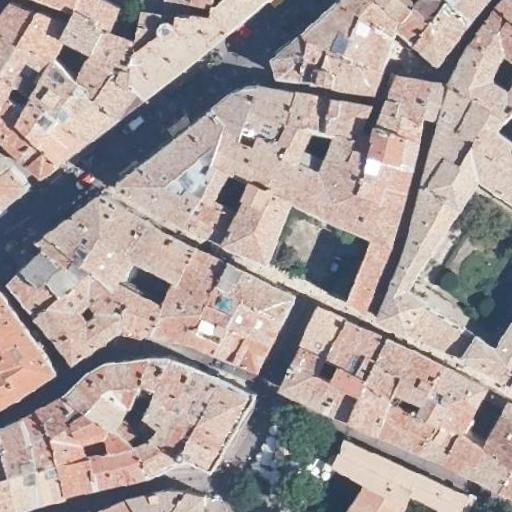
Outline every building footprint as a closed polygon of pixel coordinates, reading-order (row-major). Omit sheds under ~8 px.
[(0,93),(4,97),(8,90),(18,76),(15,74),(28,54),(45,64),(52,52),(55,53),(65,30),(95,43),(90,52),(89,52),(78,73),(122,110),(136,99),(147,91),(132,77),(136,35),(136,34),(112,24),(120,0),(77,0),(76,4),(77,4),(71,16),(43,5),(24,0),(9,0),(0,14),(0,93)] [(213,3),(232,23),(259,1),(260,0),(161,0),(161,4),(182,6),(194,6),(212,7),(213,3)] [(389,60),(398,36),(347,0),(340,0),(327,13),(312,26),(307,30),(312,33),(342,48),(350,53),(387,65),(389,60)] [(387,0),(347,0),(398,36),(402,26),(408,31),(417,39),(431,19),(446,0),(390,0),(389,1),(387,0)] [(446,0),(431,19),(417,39),(428,49),(442,61),(455,43),(473,19),(454,0),(446,0)] [(483,29),(468,50),(466,55),(453,81),(507,114),(508,115),(511,109),(511,0),(503,0),(503,1),(498,8),(487,24),(483,29)] [(454,0),(473,19),(486,3),(488,0),(454,0)] [(132,77),(147,91),(188,58),(220,34),(232,23),(213,3),(212,7),(194,6),(182,6),(161,4),(144,2),(141,11),(136,34),(136,35),(132,77)] [(312,33),(307,30),(296,40),(291,44),(275,57),(282,75),(283,75),(284,75),(285,75),(304,78),(312,33)] [(378,88),(387,65),(350,53),(342,48),(312,33),(304,78),(316,79),(348,83),(362,85),(378,88)] [(32,88),(90,135),(107,122),(122,110),(78,73),(57,53),(55,53),(52,52),(45,64),(32,88)] [(428,121),(430,113),(439,80),(402,75),(387,110),(381,123),(423,140),(428,121)] [(437,115),(443,117),(447,103),(453,82),(446,81),(439,80),(430,113),(437,115)] [(385,319),(397,324),(445,345),(462,352),(473,358),(511,378),(511,136),(498,126),(507,114),(453,81),(453,82),(447,103),(443,117),(432,156),(427,170),(416,211),(406,240),(383,313),(385,319)] [(227,120),(224,131),(241,136),(245,126),(261,132),(281,138),(287,125),(290,121),(290,120),(292,113),(296,91),(282,88),(260,83),(257,83),(255,84),(253,83),(251,84),(249,84),(247,84),(246,85),(245,85),(243,86),(236,89),(233,91),(229,94),(214,106),(227,120)] [(18,116),(61,158),(77,145),(90,135),(32,88),(25,103),(18,116)] [(4,97),(0,101),(0,132),(7,137),(15,144),(22,150),(37,163),(44,170),(53,164),(55,162),(61,158),(18,116),(25,103),(8,90),(4,97)] [(292,113),(290,120),(301,124),(302,122),(308,124),(310,119),(315,94),(305,92),(296,91),(292,113)] [(310,119),(308,124),(316,126),(328,129),(334,97),(324,95),(315,94),(310,119)] [(359,137),(363,129),(374,103),(355,100),(334,97),(328,129),(337,131),(359,137)] [(150,202),(187,221),(205,192),(217,169),(220,161),(215,160),(224,131),(227,120),(214,106),(161,148),(156,151),(121,178),(121,184),(150,202)] [(423,140),(381,123),(378,135),(375,143),(362,188),(386,197),(390,186),(409,191),(414,173),(423,140)] [(0,203),(10,196),(31,181),(16,164),(14,161),(0,151),(0,203)] [(127,324),(128,324),(149,329),(166,333),(194,339),(219,348),(236,310),(212,300),(231,260),(217,253),(204,247),(169,229),(146,215),(111,194),(109,193),(106,192),(104,192),(102,193),(85,205),(76,212),(48,232),(104,277),(118,289),(131,297),(127,324)] [(126,325),(127,324),(131,297),(118,289),(104,277),(48,232),(43,235),(39,238),(46,246),(68,267),(72,263),(85,274),(39,312),(77,360),(103,341),(126,325)] [(12,279),(39,312),(85,274),(72,263),(68,267),(46,246),(31,261),(24,267),(12,279)] [(212,300),(236,310),(243,297),(272,312),(285,317),(297,292),(273,280),(231,260),(212,300)] [(0,405),(2,404),(57,370),(30,331),(0,287),(0,405)] [(243,297),(236,310),(219,348),(236,355),(255,362),(262,364),(271,346),(285,317),(272,312),(243,297)] [(329,354),(347,315),(336,310),(323,303),(311,328),(305,342),(329,354)] [(367,324),(347,315),(329,354),(342,361),(352,366),(360,349),(368,352),(361,369),(371,375),(390,334),(367,324)] [(394,396),(381,429),(393,435),(401,439),(424,450),(438,419),(443,421),(451,402),(429,391),(445,361),(417,347),(390,334),(371,375),(370,379),(370,380),(393,395),(394,395),(394,396)] [(329,354),(305,342),(294,364),(285,385),(326,405),(351,417),(381,429),(394,396),(394,395),(393,395),(370,380),(370,379),(371,375),(361,369),(352,366),(342,361),(336,375),(322,369),(329,354)] [(352,366),(361,369),(368,352),(360,349),(352,366)] [(153,355),(142,382),(158,387),(146,416),(140,411),(129,426),(122,421),(116,430),(135,442),(136,443),(137,444),(138,445),(139,446),(152,466),(155,472),(188,458),(215,469),(229,445),(236,433),(259,391),(247,386),(227,375),(218,372),(170,354),(153,355)] [(133,403),(142,382),(153,355),(116,359),(107,360),(89,371),(83,377),(68,393),(73,398),(113,428),(116,430),(122,421),(125,417),(133,403)] [(451,402),(443,421),(438,419),(424,450),(447,461),(462,468),(503,486),(511,470),(511,397),(509,396),(500,391),(445,361),(429,391),(451,402)] [(30,414),(24,417),(34,443),(38,467),(60,461),(66,493),(109,483),(154,473),(155,472),(152,466),(139,446),(138,445),(137,444),(136,443),(135,442),(116,430),(113,428),(73,398),(68,393),(59,398),(30,414)] [(34,443),(24,417),(9,424),(0,427),(0,433),(2,442),(12,474),(38,467),(34,443)] [(2,442),(0,433),(0,477),(12,474),(2,442)] [(346,436),(336,461),(368,480),(347,511),(404,511),(414,492),(456,511),(459,511),(469,491),(397,459),(346,436)] [(65,495),(66,493),(60,461),(38,467),(12,474),(13,478),(20,507),(40,502),(49,500),(65,495)] [(511,470),(503,486),(511,491),(511,470)] [(13,478),(12,474),(0,477),(0,511),(12,509),(20,507),(13,478)] [(165,490),(134,495),(143,511),(207,511),(208,492),(188,488),(173,488),(165,490)] [(143,511),(134,495),(99,511),(95,511),(143,511)]
